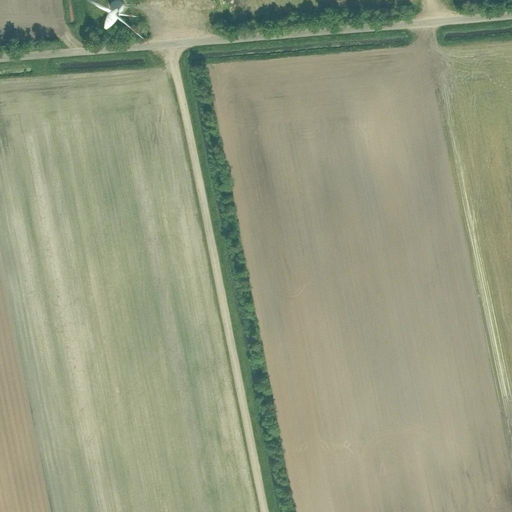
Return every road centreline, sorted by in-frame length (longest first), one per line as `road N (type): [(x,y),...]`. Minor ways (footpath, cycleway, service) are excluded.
road 1 (unclassified): [(0,59),(511,16)]
road 2 (track): [(172,44),(266,511)]
